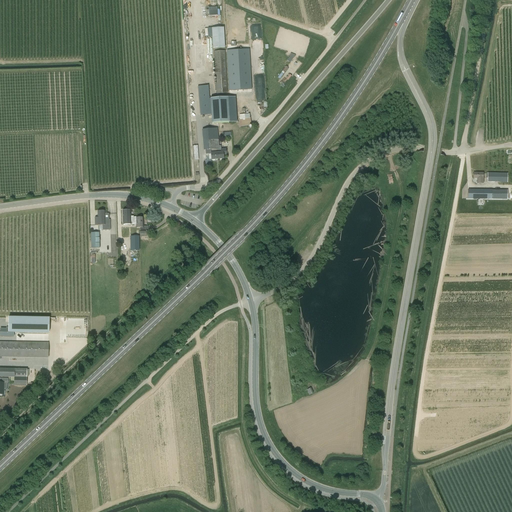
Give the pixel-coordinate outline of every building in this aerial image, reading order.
[(223,28),(212,29),(213,49),(225,48),(223,28)] [(227,51),(229,91),(252,89),(250,49),(227,51)] [(216,84),(216,94),(219,94),(227,93),(225,51),(214,52),(216,84)] [(278,77),(281,79),(289,68),(287,66),(278,77)] [(200,116),(211,115),(212,124),(229,123),(227,98),(209,99),(208,85),(198,86),(200,116)] [(252,125),(250,119),(239,120),(240,127),(243,127),(251,125),(252,125)] [(217,129),(203,130),(205,150),(211,150),(219,149),(217,129)] [(211,150),(205,150),(206,154),(211,154),(211,160),(223,159),(223,155),(226,155),(226,149),(221,150),(219,150),(219,149),(211,150)] [(473,178),(477,179),(477,183),(483,184),(484,173),(473,173),(473,178)] [(488,173),(488,182),(507,183),(508,173),(488,173)] [(507,190),(468,190),(468,199),(507,200),(507,190)] [(134,224),(133,217),(133,216),(130,216),(130,211),(123,211),(123,225),(134,224)] [(98,218),(95,218),(95,226),(103,225),(103,231),(110,231),(110,220),(105,220),(104,212),(98,212),(98,218)] [(136,217),(133,217),(134,224),(136,224),(136,228),(140,228),(140,237),(148,237),(148,231),(145,231),(145,227),(143,227),(143,218),(136,218),(136,217)] [(99,233),(91,233),(91,248),(99,248),(99,233)] [(140,250),(139,238),(139,236),(131,237),(131,246),(131,251),(140,250)] [(0,329),(0,336),(8,336),(14,337),(14,333),(49,333),(49,318),(8,317),(8,328),(6,328),(6,329),(0,329)] [(0,359),(1,359),(1,357),(9,357),(9,359),(13,359),(13,357),(48,358),(49,342),(0,341),(0,359)] [(14,377),(14,369),(0,368),(0,377),(10,377),(10,381),(14,381),(14,385),(26,385),(27,378),(14,377)]
